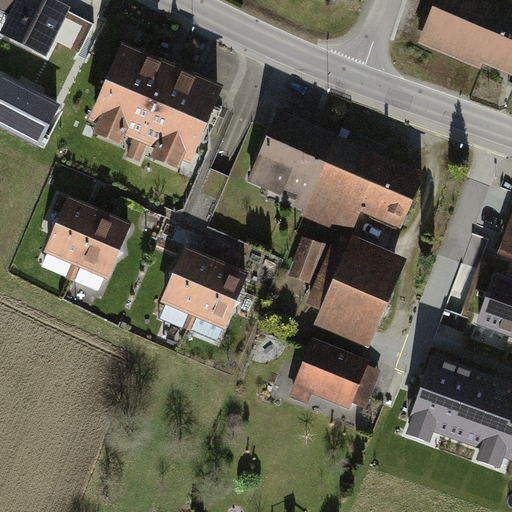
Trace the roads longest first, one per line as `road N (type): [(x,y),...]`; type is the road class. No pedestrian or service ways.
road 1 (tertiary): [(184,0),(359,80)]
road 2 (tertiary): [(359,80),(511,134)]
